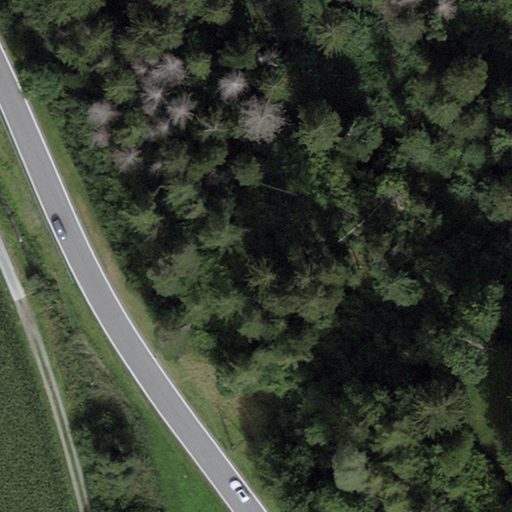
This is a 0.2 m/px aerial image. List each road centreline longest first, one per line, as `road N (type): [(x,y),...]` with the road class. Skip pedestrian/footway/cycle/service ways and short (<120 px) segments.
road 1 (tertiary): [(0,75),(123,336),(248,511)]
road 2 (track): [(0,257),(69,446),(84,511)]
